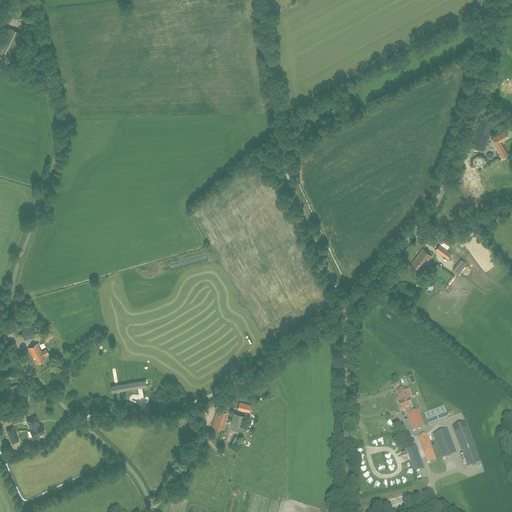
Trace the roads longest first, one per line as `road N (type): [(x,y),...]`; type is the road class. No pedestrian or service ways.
road 1 (unclassified): [(343,511),(349,311),(435,202),(492,41),(498,0)]
road 2 (unclassified): [(30,372),(14,343),(12,287),(58,125),(31,0)]
road 3 (track): [(344,310),(286,178),(256,0)]
road 4 (track): [(75,418),(206,397),(344,310)]
road 5 (unclassified): [(151,511),(128,466),(30,372)]
